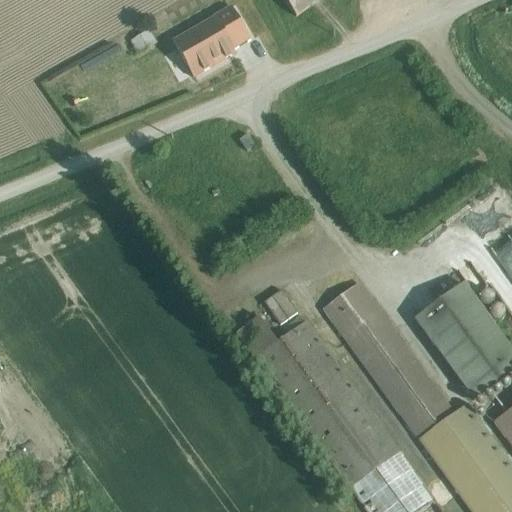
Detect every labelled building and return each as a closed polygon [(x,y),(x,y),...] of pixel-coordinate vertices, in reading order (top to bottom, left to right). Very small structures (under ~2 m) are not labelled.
[(293,0),(300,11),(316,0),(293,0)] [(242,6),(189,36),(204,62),(257,32),(242,6)] [(132,38),(137,54),(157,48),(152,31),(132,38)] [(365,290),(333,313),(476,511),(511,511),(511,457),(479,411),(461,424),(365,290)] [(274,320),(251,337),(379,511),(443,511),(283,293),(265,307),(274,320)] [(427,328),(478,399),(511,374),(511,352),(471,296),(427,328)]
